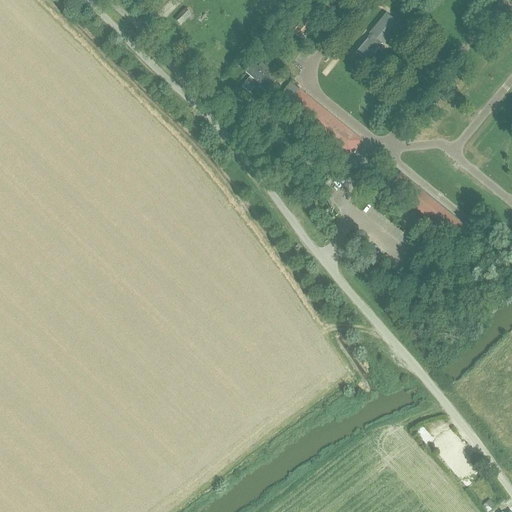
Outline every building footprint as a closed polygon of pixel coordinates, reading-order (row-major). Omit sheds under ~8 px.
[(311,3),(289,30),(296,37),(319,9),(311,3)] [(180,26),(191,15),(185,9),(174,20),(180,26)] [(366,63),(398,25),(387,14),(355,54),(366,63)] [(244,75),(249,78),(241,87),(249,93),(256,85),(267,94),(275,84),(264,75),(267,72),(259,65),(256,69),(252,66),(244,75)] [(291,85),(278,100),(286,107),(299,91),(291,85)] [(362,142),(299,91),(286,107),(349,158),(362,142)] [(388,187),(457,243),(467,232),(398,175),(388,187)] [(361,180),(355,188),(361,193),(368,186),(361,180)] [(426,446),(434,440),(426,431),(422,426),(415,432),(419,437),(426,446)] [(451,444),(440,454),(453,469),(453,470),(459,477),(465,472),(474,482),(479,478),(470,468),(471,467),(465,460),(451,444)] [(489,500),(480,507),(484,511),(488,511),(494,507),(489,500)]
